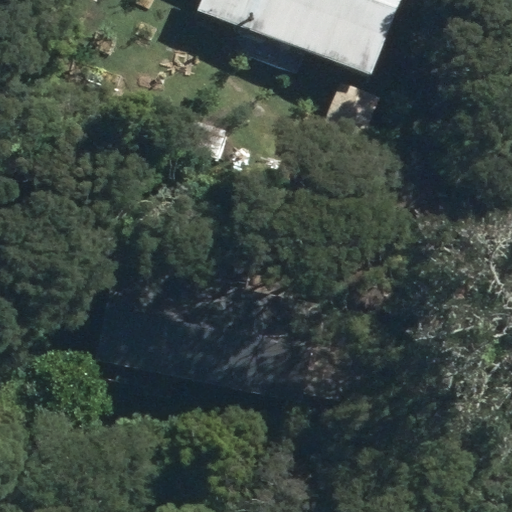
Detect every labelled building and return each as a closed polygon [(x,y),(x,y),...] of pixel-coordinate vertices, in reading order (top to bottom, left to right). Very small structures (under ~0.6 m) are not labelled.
[(217,0),(213,14),(393,80),(421,0),(217,0)] [(326,144),(368,159),(389,100),(348,85),(326,144)] [(193,144),(224,157),(234,133),(202,121),(193,144)] [(259,150),(300,162),(309,136),(268,123),(259,150)] [(386,408),(399,334),(339,324),(339,318),(141,278),(123,368),(322,407),(324,398),(386,408)]
